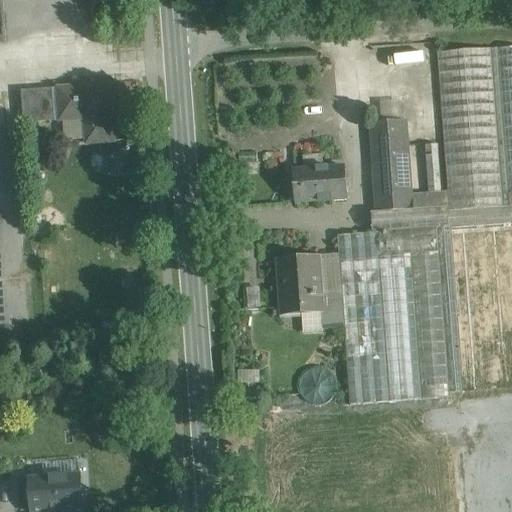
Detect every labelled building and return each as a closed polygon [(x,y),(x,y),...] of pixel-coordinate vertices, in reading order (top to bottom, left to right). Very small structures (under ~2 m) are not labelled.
[(511,47),(497,49),(491,49),(502,195),(511,193),(511,47)] [(491,49),(436,53),(446,192),(448,212),(503,208),(502,195),(491,49)] [(109,86),(57,90),(59,122),(89,120),(91,145),(114,143),(109,86)] [(53,90),(21,93),(24,125),(55,122),(53,90)] [(404,121),(371,123),(377,213),(411,211),(410,195),(404,121)] [(437,145),(425,145),(428,193),(441,193),(437,145)] [(343,167),(293,171),(296,204),(346,200),(343,167)] [(428,193),(410,195),(411,211),(377,213),(371,213),(372,233),(414,230),(511,223),(511,193),(502,195),(503,208),(448,212),(446,192),(441,193),(428,193)] [(511,223),(414,230),(372,233),(337,236),(339,256),(341,295),(350,405),(449,398),(448,394),(511,388),(511,223)] [(339,256),(277,261),(281,316),(322,313),(321,296),(341,295),(339,256)] [(250,307),(260,306),(258,290),(248,291),(250,307)] [(327,367),(299,376),(308,406),(336,397),(327,367)] [(79,474),(28,476),(30,511),(59,510),(58,511),(81,511),(80,494),(83,494),(83,487),(80,488),(79,474)]
